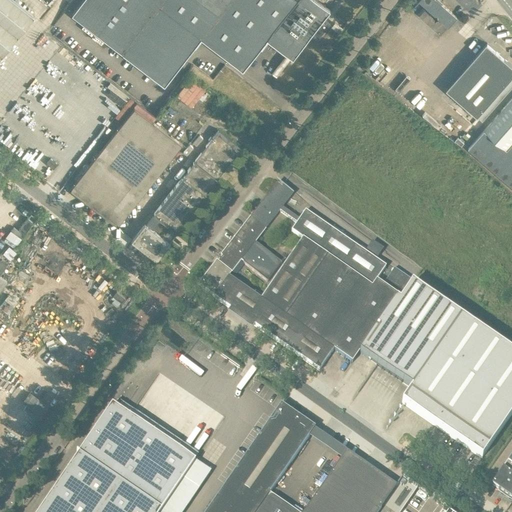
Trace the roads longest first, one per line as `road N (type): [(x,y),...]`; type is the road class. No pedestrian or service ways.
road 1 (unclassified): [(478,511),(163,289)]
road 2 (unclassified): [(163,289),(391,0)]
road 3 (unclassified): [(0,509),(163,289)]
road 4 (unclassified): [(163,289),(0,164)]
